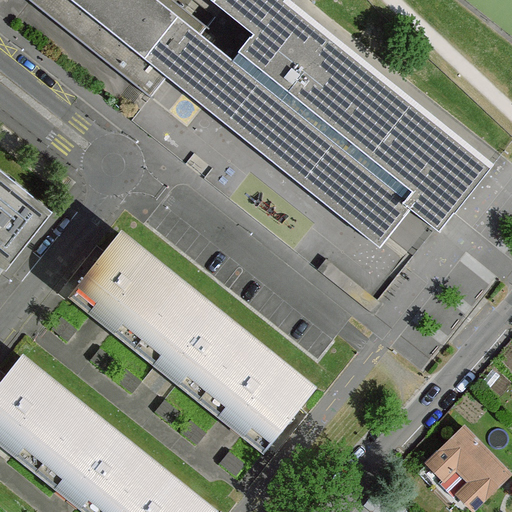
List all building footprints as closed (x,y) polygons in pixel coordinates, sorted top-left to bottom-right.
[(204,98),(234,62),(202,38),(209,29),(173,0),(28,0),(152,98),(172,72),(204,98)] [(209,0),(254,37),(287,3),(289,0),(209,0)] [(493,168),(287,3),(254,37),(234,62),(204,98),(379,237),(404,205),(441,232),(493,168)] [(0,161),(0,269),(3,272),(57,208),(0,161)] [(186,288),(121,235),(74,292),(139,345),(186,288)] [(250,339),(186,288),(139,345),(205,397),(250,339)] [(315,391),(250,339),(205,397),(268,448),(315,391)] [(87,411),(22,358),(0,385),(0,435),(41,468),(87,411)] [(111,511),(151,462),(87,411),(41,468),(96,511),(111,511)] [(511,474),(466,428),(431,463),(475,508),(511,474)] [(213,511),(151,462),(111,511),(213,511)]
